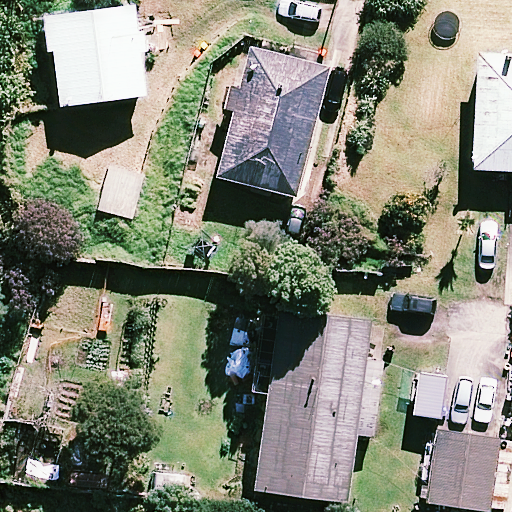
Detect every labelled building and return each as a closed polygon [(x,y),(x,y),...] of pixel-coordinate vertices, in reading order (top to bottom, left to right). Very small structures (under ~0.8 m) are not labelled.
[(145,95),(136,6),(51,15),(59,104),(145,95)] [(327,68),(249,49),(217,176),(295,196),(327,68)] [(511,54),(478,53),(471,167),(511,169),(511,54)] [(143,175),(110,167),(99,210),(132,219),(143,175)] [(370,320),(276,309),(256,489),(348,499),(355,434),(373,436),(382,363),(365,361),(370,320)] [(499,438),(436,430),(427,502),(490,510),(499,438)] [(188,472),(152,470),(150,499),(186,502),(188,472)]
